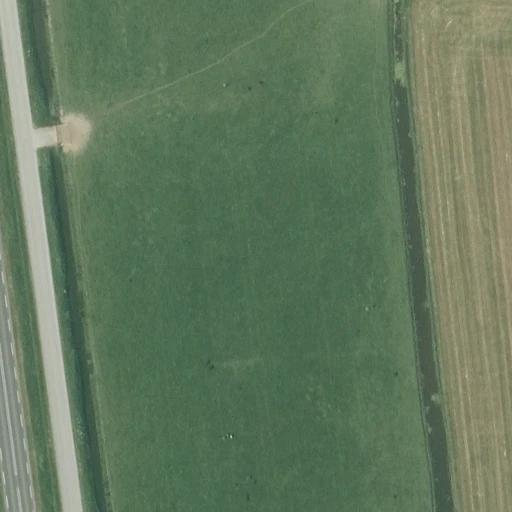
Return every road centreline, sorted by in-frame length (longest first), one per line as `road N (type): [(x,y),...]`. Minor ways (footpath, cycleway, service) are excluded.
road 1 (unclassified): [(7,0),(72,511)]
road 2 (primary): [(20,511),(0,358)]
